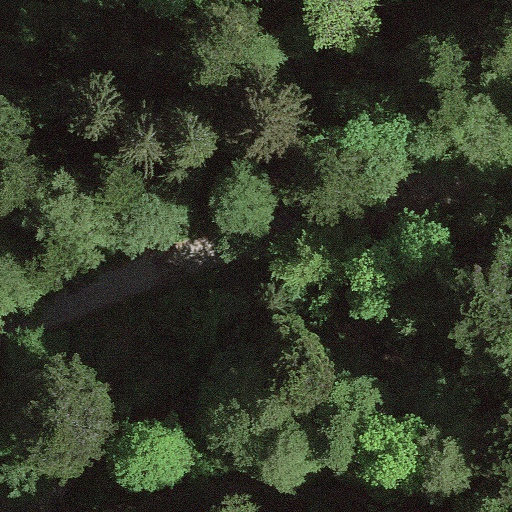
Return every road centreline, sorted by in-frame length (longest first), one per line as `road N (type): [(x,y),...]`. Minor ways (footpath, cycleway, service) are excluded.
road 1 (track): [(511,259),(308,350),(113,463),(1,498),(75,511)]
road 2 (track): [(0,325),(347,205),(511,167)]
road 3 (track): [(129,511),(309,495),(511,494)]
